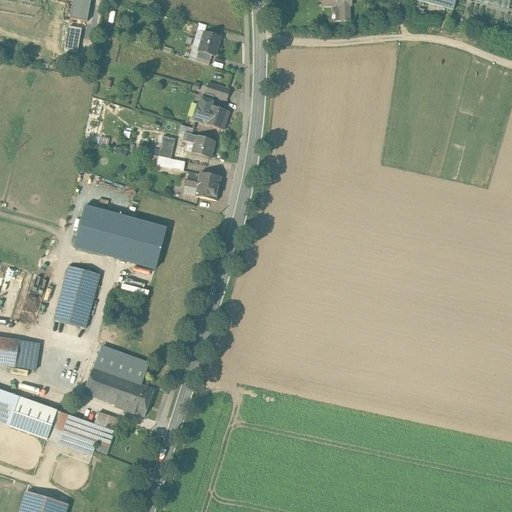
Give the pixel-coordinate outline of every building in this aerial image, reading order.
[(76,0),(72,19),(89,22),(92,0),(76,0)] [(321,0),(322,7),(339,7),(339,21),(350,21),(350,7),(352,7),(351,0),(321,0)] [(404,0),(456,13),(458,0),(462,0),(507,11),(510,0),(404,0)] [(67,49),(79,51),(83,29),(71,27),(67,49)] [(211,55),(215,56),(220,38),(203,33),(198,51),(211,55)] [(209,62),(211,55),(198,51),(196,58),(209,62)] [(204,92),(226,99),(229,89),(207,82),(204,92)] [(85,132),(95,135),(96,135),(102,114),(105,101),(93,97),(85,132)] [(205,122),(222,128),(228,111),(210,105),(210,106),(197,102),(192,118),(205,122)] [(209,157),(211,152),(211,151),(214,141),(184,132),(182,139),(188,141),(187,144),(192,145),(190,151),(209,157)] [(171,158),(173,152),(175,139),(162,136),(158,155),(171,158)] [(133,137),(132,142),(131,142),(131,144),(139,146),(140,138),(133,137)] [(184,162),(177,160),(173,160),(171,170),(182,172),(184,162)] [(215,198),(220,175),(200,171),(199,173),(188,171),(185,185),(196,188),(195,195),(215,199),(215,198)] [(167,228),(84,206),(72,248),(155,271),(167,228)] [(88,330),(101,277),(69,269),(55,322),(88,330)] [(122,285),(121,290),(148,294),(149,289),(122,285)] [(0,338),(0,365),(37,371),(41,344),(0,338)] [(101,347),(93,368),(140,385),(141,386),(149,365),(101,347)] [(134,399),(140,385),(93,368),(84,394),(115,405),(119,394),(134,399)] [(154,390),(141,386),(140,385),(134,399),(119,394),(115,405),(135,412),(134,414),(144,418),(154,390)] [(0,390),(0,424),(92,457),(94,450),(108,455),(120,421),(100,414),(96,425),(0,390)] [(73,511),(74,510),(28,494),(21,511),(73,511)]
